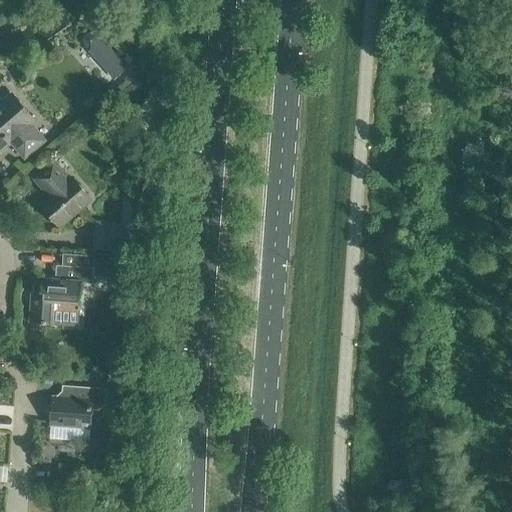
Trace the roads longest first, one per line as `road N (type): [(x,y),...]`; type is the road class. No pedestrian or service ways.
road 1 (secondary): [(251,511),(291,0)]
road 2 (secondary): [(227,0),(193,511)]
road 3 (residential): [(15,511),(24,373),(0,347)]
